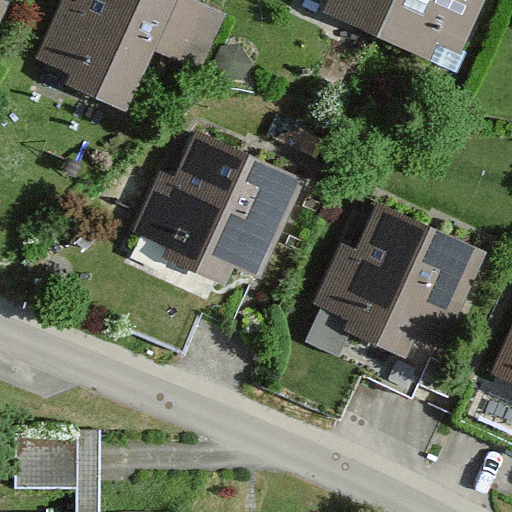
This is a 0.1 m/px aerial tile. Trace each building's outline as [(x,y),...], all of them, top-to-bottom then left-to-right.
[(0,0),(0,21),(9,0),(0,0)] [(232,12),(204,0),(67,0),(32,80),(133,124),(163,54),(206,73),(232,12)] [(395,0),(306,0),(302,8),(377,42),(395,0)] [(483,0),(395,0),(377,42),(452,73),(483,0)] [(310,182),(177,119),(123,232),(256,295),(310,182)] [(490,252),(375,192),(311,315),(426,375),(490,252)] [(511,350),(498,376),(511,383),(511,350)] [(163,429),(11,436),(13,499),(0,499),(0,511),(245,511),(243,461),(165,464),(163,429)]
